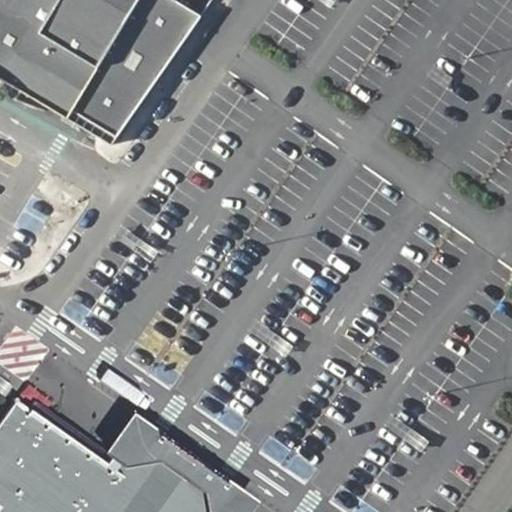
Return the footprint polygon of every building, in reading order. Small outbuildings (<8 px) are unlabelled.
[(204,13),(181,0),(0,0),(0,72),(8,78),(114,141),(176,54),(204,13)] [(319,0),(331,8),(336,0),(319,0)] [(431,79),(446,89),(452,78),(438,69),(431,79)] [(0,88),(1,90),(8,78),(0,72),(0,88)] [(200,511),(198,498),(156,468),(123,472),(119,471),(116,468),(113,466),(109,468),(31,413),(32,411),(15,399),(0,422),(0,452),(2,454),(0,456),(0,511),(200,511)] [(215,511),(212,490),(159,452),(120,458),(40,400),(32,411),(31,413),(109,468),(113,466),(116,468),(119,471),(123,472),(156,468),(198,498),(200,511),(215,511)]
